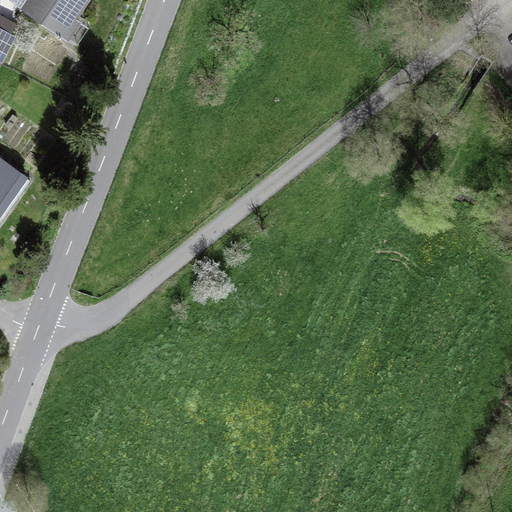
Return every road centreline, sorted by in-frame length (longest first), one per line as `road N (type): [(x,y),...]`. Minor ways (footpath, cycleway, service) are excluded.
road 1 (residential): [(507,0),(115,308),(71,328),(37,326)]
road 2 (tertiary): [(37,326),(164,0)]
